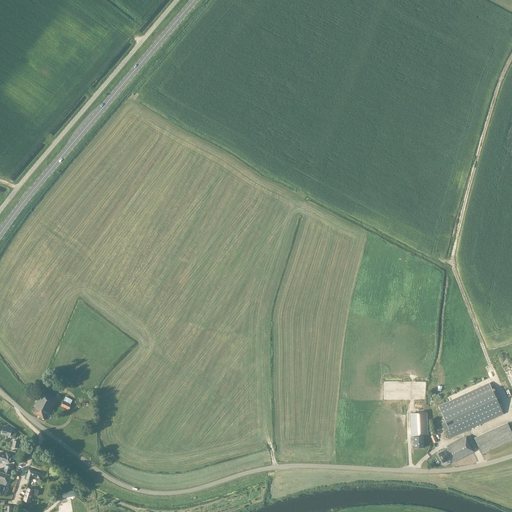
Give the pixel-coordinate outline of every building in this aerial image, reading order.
[(503,414),(489,383),(438,406),(445,422),(441,424),(448,439),(503,414)] [(37,406),(33,413),(44,419),(48,412),(50,414),(58,399),(42,390),(35,405),(37,406)] [(61,406),(69,411),(72,405),(70,404),(73,400),(66,397),(61,406)] [(417,435),(427,435),(426,413),(410,414),(411,436),(413,436),(414,437),(417,436),(417,435)] [(511,440),(511,433),(507,424),(474,439),(481,454),(511,440)] [(12,429),(3,427),(1,434),(10,436),(14,437),(15,433),(11,432),(12,429)] [(414,448),(415,448),(424,447),(423,436),(417,436),(414,437),(413,437),(414,444),(414,448)] [(445,450),(438,454),(443,463),(450,459),(452,463),(474,452),(466,436),(445,448),(445,450)] [(0,463),(1,464),(2,461),(11,463),(14,455),(6,452),(5,455),(0,453),(0,463)] [(3,472),(11,474),(13,467),(5,465),(3,472)] [(29,469),(26,479),(31,481),(33,476),(40,479),(42,473),(29,469)] [(0,484),(5,486),(7,482),(9,475),(0,472),(0,484)] [(26,492),(23,501),(29,502),(32,494),(33,490),(28,488),(26,492)]
